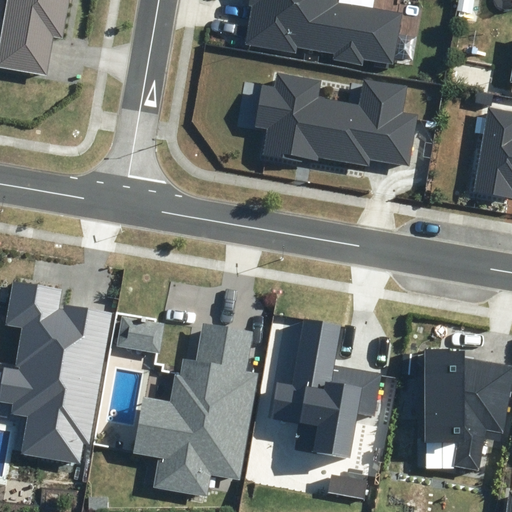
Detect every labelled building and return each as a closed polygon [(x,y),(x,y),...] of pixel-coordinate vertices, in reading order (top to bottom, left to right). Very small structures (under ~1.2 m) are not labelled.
[(7,0),(0,42),(0,66),(47,74),(53,38),(63,40),(69,0),(7,0)] [(333,59),(362,64),(363,58),(392,63),(402,14),(339,2),(339,0),(248,0),(248,6),(252,7),(245,43),(295,53),(296,46),(334,53),(333,59)] [(260,156),(300,163),(301,159),(314,161),(315,158),(366,167),(368,161),(407,168),(417,116),(403,113),(408,85),(363,77),(359,103),(320,96),(323,81),(275,72),(272,86),(258,84),(250,130),(264,132),(260,156)] [(511,109),(489,105),(474,190),(511,196),(511,109)] [(89,444),(112,313),(64,304),(63,310),(59,309),(62,290),(14,281),(6,323),(24,326),(17,370),(5,368),(0,395),(0,402),(13,405),(11,415),(25,418),(19,453),(80,463),(84,443),(89,444)] [(117,346),(159,353),(164,324),(122,316),(117,346)] [(334,365),(342,324),(303,317),(292,383),(276,380),(270,417),(318,425),(313,451),(349,457),(357,412),(375,416),(382,373),(334,365)] [(245,373),(252,332),(204,324),(198,362),(182,359),(179,375),(173,374),(169,400),(141,395),(131,455),(158,459),(154,486),(207,495),(210,474),(238,478),(255,374),(245,373)] [(454,464),(478,469),(486,429),(503,432),(511,376),(511,367),(464,357),(463,351),(427,350),(425,441),(458,443),(454,464)]
